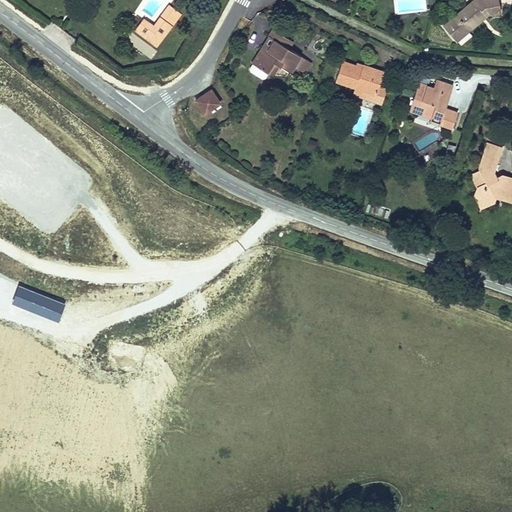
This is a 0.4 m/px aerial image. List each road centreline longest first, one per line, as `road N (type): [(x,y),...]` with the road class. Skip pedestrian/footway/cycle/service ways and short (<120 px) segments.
road 1 (tertiary): [(511,288),(235,187),(138,117)]
road 2 (tertiary): [(138,117),(0,12)]
road 3 (tertiary): [(138,117),(204,63),(242,0)]
